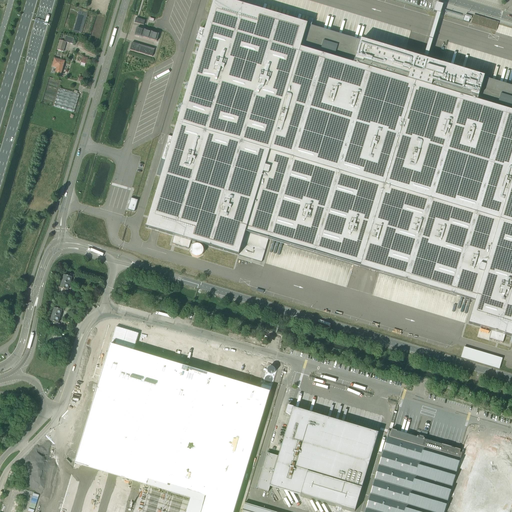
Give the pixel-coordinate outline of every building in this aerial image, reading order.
[(166,161),(146,228),(174,236),(172,244),(189,249),(191,241),(262,263),(268,240),(475,301),(468,324),(491,331),(489,339),(503,343),(505,335),(511,337),(511,86),(236,4),(237,0),(214,0),(205,31),(200,30),(196,43),(201,45),(173,137),(168,136),(161,160),(166,161)] [(160,33),(145,29),(137,27),(135,34),(157,41),(160,33)] [(72,44),(74,39),(66,36),(64,42),(60,40),(57,50),(63,52),(66,42),(72,44)] [(131,50),(138,52),(153,56),(155,49),(133,42),(131,50)] [(55,59),(53,63),(55,63),(54,67),(58,69),(57,73),(61,75),(65,61),(55,59)] [(74,113),(80,95),(59,88),(54,107),(74,113)] [(65,272),(63,282),(70,284),(72,278),(74,278),(75,275),(65,272)] [(70,284),(63,282),(61,288),(65,289),(65,292),(69,293),(70,290),(69,290),(70,284)] [(55,308),(53,314),(60,317),(62,310),(64,311),(65,308),(60,307),(59,309),(55,308)] [(60,317),(53,314),(51,321),(55,322),(55,325),(59,326),(60,323),(59,323),(60,317)] [(110,344),(59,511),(233,511),(270,392),(110,344)] [(270,486),(300,495),(355,511),(378,433),(294,408),(293,408),(293,407),(288,405),(285,413),(291,415),(278,456),(267,453),(257,489),(268,492),(270,486)] [(364,511),(444,511),(462,453),(460,453),(459,452),(459,450),(426,440),(425,440),(415,437),(414,436),(392,430),(390,429),(364,511)] [(511,511),(511,466),(462,452),(444,511),(511,511)] [(273,511),(245,503),(242,511),(273,511)]
